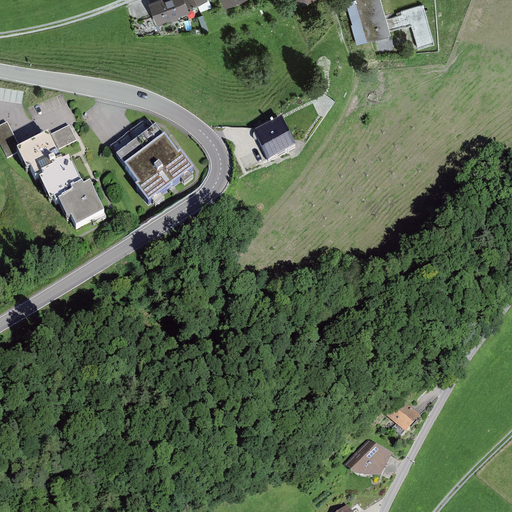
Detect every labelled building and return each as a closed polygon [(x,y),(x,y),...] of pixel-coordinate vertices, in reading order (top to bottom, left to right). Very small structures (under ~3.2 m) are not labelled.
[(165,0),(148,7),(156,27),(170,22),(171,24),(178,21),(177,19),(189,14),(188,10),(208,2),(207,0),(165,0)] [(220,0),(225,11),(250,0),(220,0)] [(317,0),(295,0),(300,10),(318,2),(317,0)] [(379,0),(359,0),(347,4),(353,25),(351,26),(356,46),(390,36),(388,33),(385,21),(379,0)] [(402,16),(385,21),(388,33),(413,26),(419,49),(434,45),(423,6),(401,12),(402,16)] [(203,16),(198,18),(204,34),(209,32),(203,16)] [(281,115),(254,129),(255,131),(254,133),(253,135),(254,138),(254,139),(258,139),(268,159),(297,144),(281,115)] [(20,151),(5,123),(0,125),(0,142),(7,157),(20,151)] [(156,123),(118,153),(139,181),(136,183),(149,200),(194,166),(181,149),(178,151),(156,123)] [(70,126),(51,135),(57,149),(76,141),(70,126)] [(57,149),(51,135),(20,151),(29,172),(33,170),(37,178),(45,175),(46,177),(41,179),(52,201),(56,199),(58,204),(61,203),(70,220),(74,218),(79,227),(107,214),(92,184),(86,187),(72,158),(65,161),(64,159),(62,160),(57,149)] [(400,399),(387,414),(407,431),(420,417),(400,399)] [(377,444),(350,470),(353,473),(381,476),(393,453),(377,444)]
